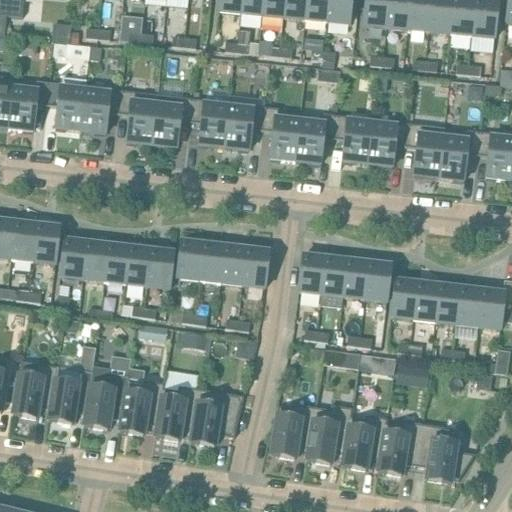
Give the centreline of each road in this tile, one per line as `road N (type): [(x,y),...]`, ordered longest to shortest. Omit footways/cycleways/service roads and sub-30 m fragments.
road 1 (residential): [(240,493),(276,332),(292,201)]
road 2 (residential): [(0,167),(292,201)]
road 3 (residential): [(292,201),(511,228)]
road 4 (residential): [(97,471),(240,493)]
